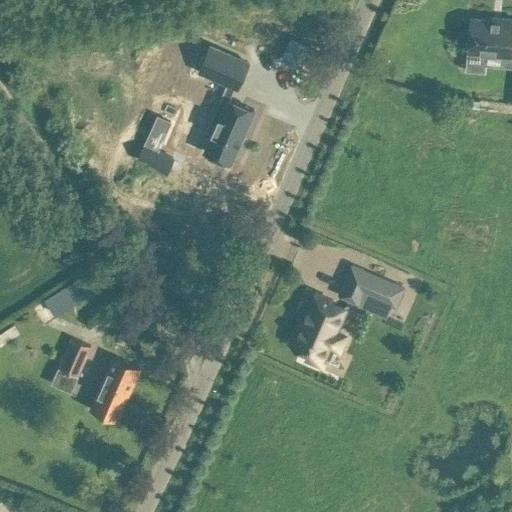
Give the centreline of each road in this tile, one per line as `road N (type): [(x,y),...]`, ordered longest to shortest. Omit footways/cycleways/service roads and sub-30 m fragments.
road 1 (unclassified): [(206,373),(372,0)]
road 2 (unclassified): [(206,373),(0,81)]
road 3 (unclassified): [(144,511),(206,373)]
